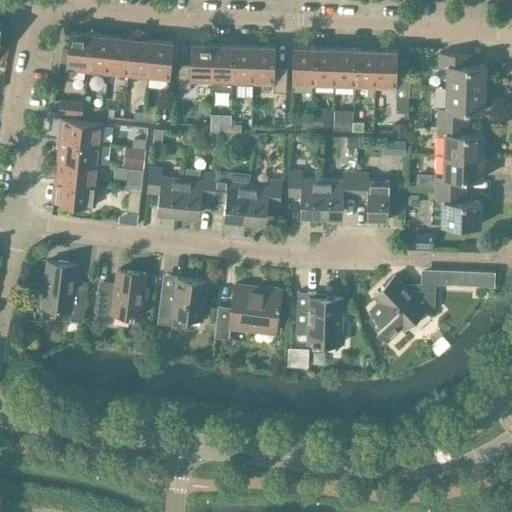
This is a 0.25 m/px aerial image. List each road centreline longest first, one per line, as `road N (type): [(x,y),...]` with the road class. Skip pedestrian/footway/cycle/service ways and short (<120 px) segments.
road 1 (residential): [(81,10),(176,22),(193,16),(511,32)]
road 2 (residential): [(18,222),(292,257),(390,260)]
road 3 (residential): [(18,222),(26,161),(8,132),(30,10)]
road 4 (tertiary): [(182,444),(0,415)]
road 5 (tertiary): [(511,394),(435,444),(348,462)]
road 6 (tertiary): [(348,462),(397,472),(438,468),(511,434)]
road 7 (tertiary): [(348,462),(182,444)]
